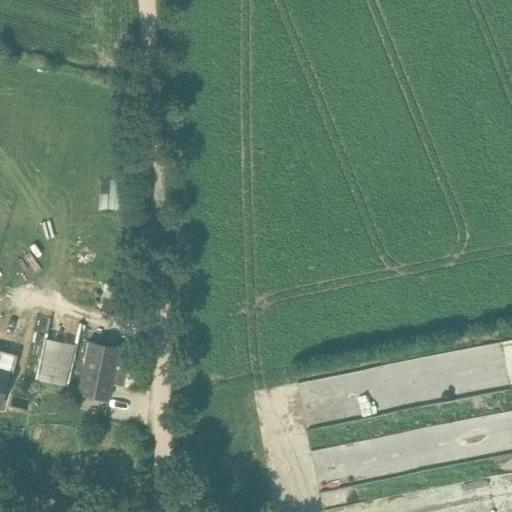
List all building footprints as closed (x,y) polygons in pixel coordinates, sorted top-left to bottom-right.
[(69,338),(83,340),(85,323),(71,321),(69,338)] [(74,383),(79,340),(49,337),(47,358),(43,358),(41,379),(74,383)] [(77,394),(107,400),(118,347),(88,341),(77,394)] [(355,447),(361,480),(494,456),(497,471),(511,468),(511,391),(506,360),(511,358),(511,341),(400,361),(402,377),(422,373),(426,399),(453,394),(459,428),(355,447)] [(122,348),(115,381),(125,383),(132,350),(122,348)] [(0,393),(2,394),(4,394),(9,376),(3,375),(9,354),(0,351),(0,393)] [(306,424),(363,415),(357,372),(299,381),(306,424)] [(83,446),(81,455),(95,458),(94,463),(112,466),(114,451),(83,446)]
